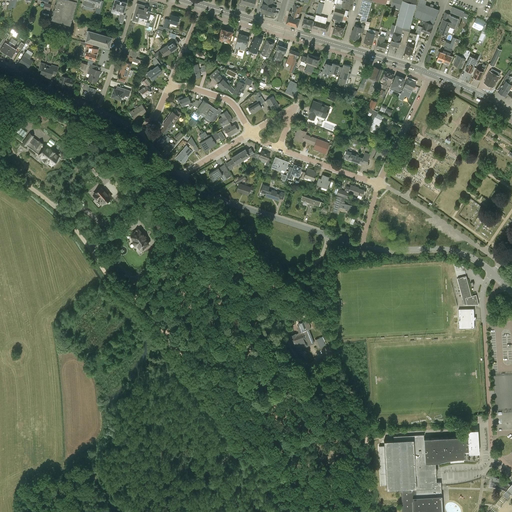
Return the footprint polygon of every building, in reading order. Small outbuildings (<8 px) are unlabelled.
[(76,0),(57,0),(52,18),(69,23),(76,0)] [(84,0),(83,4),(94,8),(94,7),(100,8),(102,0),(101,0),(84,0)] [(114,0),(112,8),(111,12),(119,15),(118,22),(123,23),(125,15),(123,13),(123,11),(124,11),(127,2),(120,0),(114,0)] [(263,0),(263,3),(260,12),(273,15),(276,7),(276,5),(274,4),(274,1),(273,1),(273,0),(263,0)] [(290,11),(289,15),(286,23),(298,27),(300,19),(299,18),(303,6),(303,5),(304,2),(298,0),(295,0),(295,3),(292,12),(290,11)] [(353,1),(349,0),(343,0),(341,0),(335,0),(334,3),(337,4),(341,5),(340,8),(346,10),(346,8),(352,9),(353,1)] [(361,0),(358,14),(362,15),(360,21),(366,22),(372,1),(372,0),(361,0)] [(396,24),(392,40),(390,44),(399,47),(401,42),(400,42),(403,30),(410,31),(411,29),(410,28),(417,4),(416,4),(417,0),(402,0),(396,24)] [(392,0),(391,7),(400,8),(401,0),(392,0)] [(439,9),(431,6),(426,4),(426,0),(418,0),(414,17),(425,21),(423,27),(418,25),(415,32),(420,34),(421,31),(430,34),(433,28),(432,27),(434,24),(432,24),(433,20),(435,21),(439,9)] [(49,14),(51,4),(45,2),(42,12),(49,14)] [(336,7),(332,19),(336,20),(340,21),(342,21),(346,10),(340,8),(341,5),(337,4),(336,7)] [(137,5),(132,20),(137,22),(139,17),(148,19),(150,12),(147,11),(147,8),(137,5)] [(442,19),(443,19),(439,30),(441,31),(440,33),(444,34),(445,32),(447,33),(450,25),(455,27),(458,19),(453,17),(451,22),(448,21),(451,14),(445,12),(442,19)] [(171,14),(169,19),(165,18),(163,26),(169,28),(170,23),(177,24),(179,17),(171,14)] [(305,14),(304,18),(302,26),(312,28),(312,27),(314,20),(315,16),(305,14)] [(314,21),(314,20),(312,27),(327,32),(329,25),(326,24),(327,18),(316,14),(314,21)] [(472,26),(481,30),(485,22),(477,18),(472,26)] [(336,20),(335,24),(333,33),(339,35),(339,36),(341,36),(342,36),(345,26),(339,25),(340,21),(336,20)] [(486,22),(480,40),(484,42),(490,23),(486,22)] [(362,24),(361,27),(355,26),(353,33),(352,33),(350,38),(358,40),(360,34),(359,34),(360,32),(363,32),(364,30),(366,31),(367,29),(365,28),(365,25),(362,24)] [(234,37),(231,36),(232,32),(221,29),(219,39),(220,39),(221,40),(223,41),(223,40),(229,42),(231,42),(231,45),(232,46),(234,37)] [(85,40),(109,47),(112,37),(88,30),(85,40)] [(376,31),(375,33),(367,31),(364,42),(372,44),(374,36),(378,37),(379,32),(376,31)] [(410,32),(408,40),(405,50),(405,52),(412,54),(415,42),(417,34),(410,32)] [(239,34),(237,41),(235,47),(234,53),(237,54),(239,49),(245,50),(247,44),(249,37),(239,34)] [(256,35),(255,35),(249,49),(252,51),(259,37),(257,36),(257,35),(256,35)] [(380,35),(378,41),(376,47),(385,50),(387,43),(384,42),(386,36),(380,35)] [(260,37),(259,37),(252,51),(256,53),(263,38),(262,38),(262,37),(260,37)] [(450,43),(443,61),(445,62),(444,64),(449,65),(449,64),(452,56),(450,55),(452,49),(455,42),(460,44),(461,40),(456,38),(453,37),(451,43),(450,43)] [(176,38),(172,41),(166,45),(171,51),(177,47),(176,45),(179,43),(176,38)] [(266,57),(266,55),(269,56),(274,43),(266,40),(261,53),(264,54),(264,56),(266,57)] [(6,54),(11,46),(5,42),(0,50),(6,54)] [(441,51),(437,59),(437,61),(441,62),(441,61),(443,61),(450,43),(446,42),(444,46),(445,46),(443,52),(441,51)] [(273,58),(273,60),(273,62),(275,62),(276,59),(279,51),(280,51),(282,46),(282,45),(282,44),(279,43),(278,44),(278,45),(276,49),(276,50),(273,58)] [(160,50),(157,52),(154,54),(157,58),(163,54),(164,56),(171,51),(166,45),(160,50)] [(11,46),(6,54),(11,57),(16,49),(11,46)] [(97,54),(98,49),(88,46),(87,51),(85,57),(95,60),(96,54),(97,54)] [(276,59),(276,60),(274,65),(279,67),(284,52),(285,53),(286,48),(285,47),(285,46),(284,46),(283,47),(282,46),(280,51),(279,51),(276,59)] [(494,66),(502,50),(498,48),(490,64),(494,66)] [(130,49),(128,56),(136,58),(138,51),(130,49)] [(297,62),(295,61),(297,57),(299,53),(290,49),(289,54),(286,62),(292,65),(289,72),(293,73),(297,62)] [(465,49),(461,56),(458,55),(453,64),(461,68),(466,59),(467,59),(470,51),(465,49)] [(25,52),(24,54),(19,62),(28,68),(32,61),(30,59),(32,56),(25,52)] [(468,64),(466,70),(468,71),(468,72),(471,73),(474,67),(478,59),(474,57),(475,54),(471,52),(466,63),(468,64)] [(307,53),(306,57),(302,55),(300,60),(307,63),(304,72),(307,73),(314,55),(307,53)] [(314,55),(307,73),(311,74),(314,65),(316,66),(317,65),(318,65),(319,63),(318,62),(320,57),(314,55)] [(128,56),(126,61),(123,60),(121,67),(129,69),(131,63),(132,63),(132,61),(138,63),(138,62),(139,59),(136,58),(128,56)] [(147,72),(145,74),(147,77),(149,76),(152,80),(157,77),(156,76),(162,71),(158,66),(160,64),(156,58),(156,59),(154,57),(152,59),(153,61),(152,62),(155,67),(151,70),(151,69),(147,72)] [(51,66),(46,65),(47,64),(41,62),(38,70),(41,71),(40,75),(50,78),(52,73),(56,74),(58,66),(51,64),(51,66)] [(330,72),(332,65),(325,63),(323,72),(329,74),(330,72)] [(332,63),(332,65),(330,72),(336,74),(336,73),(340,74),(342,67),(338,66),(339,65),(332,63)] [(88,67),(89,67),(87,73),(90,74),(88,80),(96,83),(100,71),(94,69),(96,66),(89,64),(88,67)] [(201,69),(199,69),(198,64),(190,66),(193,79),(200,77),(199,71),(201,71),(202,71),(205,71),(204,65),(200,66),(201,69)] [(343,64),(342,67),(340,74),(337,84),(344,86),(350,66),(343,64)] [(483,64),(480,70),(477,69),(474,76),(480,79),(484,72),(483,71),(486,65),(483,64)] [(373,66),(369,77),(378,81),(382,70),(373,66)] [(129,69),(121,67),(119,73),(122,74),(121,77),(127,78),(127,76),(131,77),(133,70),(129,69)] [(500,76),(499,76),(501,73),(496,71),(495,73),(490,70),(487,76),(488,76),(484,82),(493,87),(496,81),(497,81),(500,76)] [(384,71),(382,78),(380,81),(382,82),(382,84),(381,83),(379,87),(384,89),(385,87),(382,86),(384,82),(385,83),(389,73),(384,71)] [(226,82),(223,79),(221,76),(217,72),(213,76),(219,83),(217,84),(222,90),(224,88),(227,90),(230,87),(228,84),(230,82),(228,80),(226,82)] [(394,74),(389,73),(385,83),(384,82),(382,86),(385,87),(384,89),(385,89),(387,84),(390,85),(391,82),(394,74)] [(74,79),(68,77),(61,75),(58,85),(65,87),(65,85),(71,87),(74,79)] [(397,87),(401,77),(396,75),(391,86),(391,87),(390,89),(394,91),(396,86),(397,87)] [(509,75),(505,80),(498,91),(506,96),(507,93),(511,86),(511,76),(510,77),(509,75)] [(250,86),(253,80),(247,77),(244,83),(250,86)] [(405,79),(401,77),(397,87),(396,86),(394,91),(392,96),(394,97),(396,91),(398,92),(399,90),(405,79)] [(141,82),(145,86),(139,90),(144,97),(148,94),(151,91),(147,86),(150,84),(146,78),(141,82)] [(403,89),(401,93),(389,117),(403,123),(414,100),(409,97),(405,96),(407,91),(411,93),(415,82),(407,78),(403,89)] [(295,96),(299,88),(296,87),(297,83),(290,80),(285,92),(295,96)] [(242,92),(246,85),(238,81),(233,92),(239,96),(241,92),(242,92)] [(96,89),(89,87),(89,85),(84,83),(83,88),(87,90),(84,98),(92,101),(96,89)] [(125,96),(125,94),(128,96),(130,91),(117,87),(116,90),(116,89),(115,90),(114,91),(114,90),(111,97),(120,100),(121,97),(122,97),(124,97),(125,96)] [(347,89),(346,90),(336,87),(335,93),(345,95),(344,97),(355,100),(357,91),(350,89),(350,90),(347,89)] [(302,94),(297,92),(295,98),(300,100),(300,99),(304,101),(306,97),(302,95),(302,94)] [(256,99),(258,102),(248,107),(252,114),(261,108),(259,104),(262,103),(259,98),(256,93),(253,95),(256,99)] [(140,96),(135,94),(134,97),(137,98),(140,104),(144,102),(140,96)] [(191,101),(190,102),(188,96),(183,98),(182,96),(176,99),(178,103),(180,102),(181,106),(188,103),(190,107),(193,105),(195,107),(196,106),(197,106),(199,101),(195,99),(195,101),(191,103),(191,101)] [(273,96),(266,100),(272,110),(278,106),(273,96)] [(197,106),(198,107),(194,113),(193,112),(191,115),(196,118),(198,115),(199,116),(200,114),(205,117),(208,112),(212,106),(211,107),(207,104),(207,103),(203,100),(203,101),(199,98),(199,101),(197,106)] [(368,107),(373,109),(377,102),(371,99),(368,107)] [(309,112),(310,112),(307,118),(314,120),(316,114),(325,118),(329,107),(313,101),(309,112)] [(138,118),(138,117),(146,112),(142,104),(129,112),(134,119),(135,119),(138,118)] [(208,112),(205,117),(205,118),(204,120),(208,123),(209,121),(212,122),(214,120),(215,121),(218,116),(215,114),(218,110),(212,106),(208,112)] [(392,111),(387,108),(384,113),(390,116),(392,111)] [(169,114),(167,117),(174,122),(179,116),(178,116),(181,113),(176,109),(174,113),(172,111),(170,115),(169,114)] [(220,114),(222,117),(218,119),(222,126),(232,120),(226,111),(220,114)] [(163,124),(165,125),(161,131),(165,134),(166,135),(168,132),(167,131),(169,129),(170,129),(174,122),(167,117),(164,120),(165,120),(163,124)] [(382,120),(375,117),(369,128),(376,131),(382,120)] [(194,127),(197,122),(192,118),(188,123),(194,127)] [(231,126),(230,124),(222,129),(223,132),(225,130),(229,136),(238,130),(234,125),(231,126)] [(17,131),(24,136),(27,132),(21,127),(17,131)] [(309,135),(305,134),(306,132),(297,129),(294,139),(302,142),(302,141),(306,143),(309,135)] [(222,140),(226,137),(221,130),(218,133),(222,140)] [(216,144),(214,141),(219,137),(216,131),(210,135),(210,134),(207,134),(207,135),(205,131),(201,133),(204,137),(205,139),(210,147),(216,144)] [(46,146),(43,144),(43,143),(39,141),(33,137),(34,136),(30,132),(22,143),(26,146),(39,155),(38,155),(43,159),(42,159),(43,161),(45,162),(47,162),(51,165),(59,155),(46,146)] [(165,134),(162,138),(161,137),(157,142),(168,152),(173,147),(167,143),(171,139),(166,135),(165,134)] [(317,138),(309,135),(306,143),(314,146),(313,149),(325,153),(329,143),(317,139),(317,138)] [(205,139),(200,143),(205,151),(210,147),(205,139)] [(192,151),(187,146),(186,145),(175,157),(180,162),(181,161),(183,162),(186,159),(186,158),(192,151)] [(251,148),(246,151),(245,149),(238,153),(242,160),(249,156),(250,157),(251,156),(255,158),(257,154),(255,153),(254,153),(251,148)] [(380,161),(383,153),(377,150),(374,158),(380,161)] [(257,154),(255,158),(255,159),(258,160),(259,157),(267,160),(268,158),(270,154),(262,151),(260,155),(257,154)] [(365,152),(363,157),(346,151),(344,158),(361,165),(362,162),(367,164),(370,154),(365,152)] [(232,157),(233,159),(225,163),(230,170),(233,168),(232,167),(237,164),(237,163),(242,160),(238,153),(232,157)] [(285,171),(288,162),(275,157),(271,167),(281,171),(281,169),(285,171)] [(218,168),(209,174),(213,181),(223,174),(226,179),(231,176),(224,164),(218,168)] [(287,176),(285,179),(288,180),(288,178),(291,179),(293,173),(298,175),(297,175),(299,176),(301,170),(300,169),(301,167),(300,167),(301,166),(300,165),(298,164),(297,165),(294,164),(293,167),(290,166),(287,176)] [(95,165),(90,169),(96,175),(101,171),(95,165)] [(307,168),(304,177),(301,176),(301,178),(304,179),(304,177),(307,178),(307,177),(311,179),(313,180),(316,172),(310,170),(311,169),(307,168)] [(233,181),(236,185),(246,178),(244,175),(233,181)] [(318,178),(316,184),(328,189),(331,181),(326,180),(327,177),(322,175),(321,179),(318,178)] [(251,186),(250,187),(239,183),(236,191),(244,193),(244,194),(248,195),(249,191),(252,192),(254,187),(251,186)] [(281,191),(280,193),(268,189),(269,187),(263,185),(260,192),(266,194),(265,196),(278,200),(279,198),(283,200),(285,193),(281,191)] [(351,185),(350,187),(346,186),(345,190),(347,191),(347,192),(338,189),(337,189),(338,187),(336,186),(334,194),(347,198),(349,192),(358,195),(362,196),(364,190),(358,188),(358,187),(351,185)] [(97,200),(98,200),(102,204),(110,197),(101,187),(93,195),(94,195),(93,196),(97,200)] [(309,214),(313,204),(319,206),(320,202),(302,196),(301,200),(309,203),(306,212),(309,214)] [(355,206),(344,203),(345,202),(343,201),(344,198),(336,196),(333,211),(337,213),(339,207),(354,211),(355,206)] [(128,216),(131,222),(139,218),(136,212),(128,216)] [(149,245),(148,243),(139,229),(130,235),(133,239),(132,240),(132,241),(132,242),(133,243),(133,244),(134,245),(135,246),(136,246),(137,245),(141,250),(142,249),(143,250),(145,249),(145,247),(149,245)] [(144,279),(141,275),(137,277),(129,277),(129,283),(137,284),(144,279)] [(478,304),(476,295),(471,296),(466,276),(457,278),(464,304),(466,304),(466,305),(478,304)] [(476,320),(476,317),(474,317),(474,309),(458,309),(459,328),(475,328),(474,320),(476,320)] [(295,335),(294,334),(289,336),(295,351),(314,343),(308,329),(310,328),(309,326),(309,325),(308,323),(306,324),(305,321),(298,324),(299,328),(297,329),(299,333),(295,335)] [(316,339),(318,344),(320,347),(325,345),(323,342),(323,341),(322,342),(321,337),(317,339),(316,339)] [(453,437),(434,438),(435,462),(440,462),(444,461),(450,459),(450,462),(464,461),(463,458),(464,458),(464,453),(479,453),(477,430),(467,430),(468,436),(455,437),(453,437)] [(384,445),(379,446),(381,485),(386,485),(386,489),(400,489),(417,488),(417,483),(436,482),(436,473),(437,473),(437,468),(435,468),(435,462),(434,438),(431,438),(428,438),(424,438),(424,435),(424,434),(393,436),(393,437),(393,440),(384,441),(384,445)] [(491,476),(488,487),(492,487),(494,487),(498,488),(501,489),(503,490),(505,491),(511,485),(506,482),(501,480),(496,478),(493,476),(491,476)] [(417,488),(400,489),(401,511),(442,511),(441,481),(436,482),(417,483),(417,488)]
